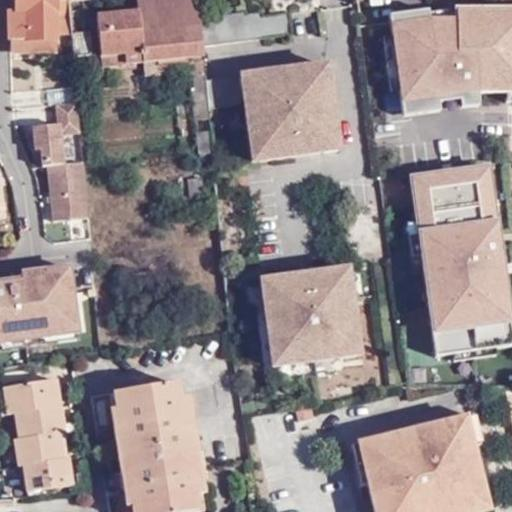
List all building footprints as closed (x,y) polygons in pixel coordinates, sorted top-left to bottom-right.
[(69,2),(68,0),(15,0),(16,12),(10,12),(10,40),(16,40),(58,39),(61,37),(72,37),(69,2)] [(199,18),(197,0),(135,0),(137,13),(95,17),(100,67),(203,58),(202,48),(199,18)] [(81,24),(79,2),(69,2),(72,37),(74,61),(84,60),(81,24)] [(90,59),(85,2),(79,2),(81,24),(84,60),(90,59)] [(426,11),(389,17),(402,119),(438,113),(438,111),(478,108),(477,93),(511,92),(511,10),(446,11),(428,14),(426,11)] [(230,13),(199,18),(202,48),(290,36),(288,16),(261,19),(261,15),(246,17),(245,14),(230,16),(230,13)] [(58,53),(58,39),(16,40),(17,54),(58,53)] [(326,66),(205,81),(208,110),(244,105),(252,164),(338,153),(326,66)] [(55,104),(56,124),(63,123),(64,136),(81,134),(79,102),(55,104)] [(47,166),(66,164),(64,136),(63,123),(56,124),(32,126),(34,150),(41,150),(42,166),(47,166)] [(84,163),(66,164),(47,166),(52,221),(89,217),(84,163)] [(486,169),(410,180),(436,358),(511,347),(486,169)] [(203,196),(201,179),(188,180),(189,197),(203,196)] [(0,345),(79,336),(70,262),(21,268),(22,275),(0,277),(0,345)] [(358,358),(346,272),(260,283),(271,369),(358,358)] [(5,390),(8,416),(15,415),(60,409),(56,382),(5,390)] [(109,511),(205,511),(186,386),(93,401),(109,511)] [(64,435),(60,409),(15,415),(19,441),(58,435),(64,435)] [(312,420),(311,410),(296,413),(298,424),(312,420)] [(472,418),(463,419),(470,450),(479,448),(472,418)] [(463,419),(357,447),(366,487),(373,511),(443,511),(448,511),(483,502),(470,450),(463,419)] [(19,441),(15,442),(19,468),(23,467),(63,460),(58,435),(19,441)] [(366,487),(357,447),(349,449),(359,489),(366,487)] [(72,487),(68,460),(63,460),(23,467),(27,494),(72,487)] [(482,511),(485,511),(483,502),(448,511),(482,511)]
